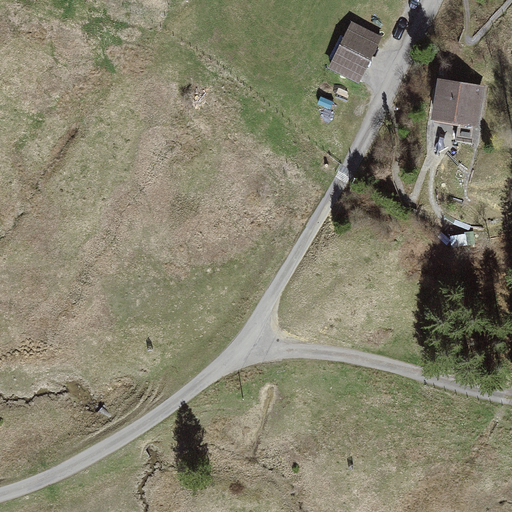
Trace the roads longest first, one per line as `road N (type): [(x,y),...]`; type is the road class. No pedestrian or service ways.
road 1 (residential): [(255,334),(431,0)]
road 2 (residential): [(0,491),(63,469),(166,406),(255,334)]
road 3 (unclassified): [(255,334),(371,349),(511,381)]
